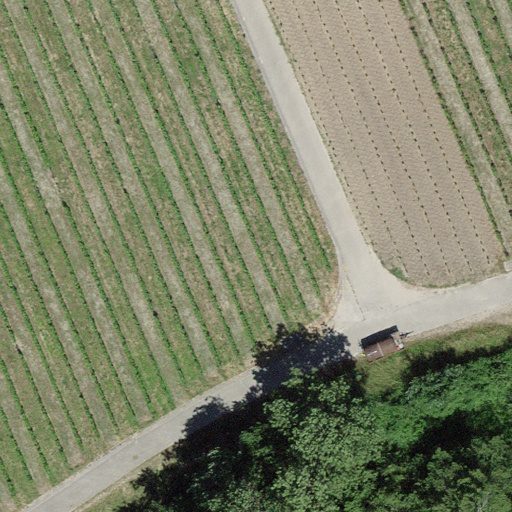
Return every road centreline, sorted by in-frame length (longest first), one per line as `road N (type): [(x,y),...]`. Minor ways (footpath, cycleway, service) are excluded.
road 1 (track): [(246,0),(386,333),(511,291)]
road 2 (track): [(386,333),(254,385),(139,448),(52,511)]
